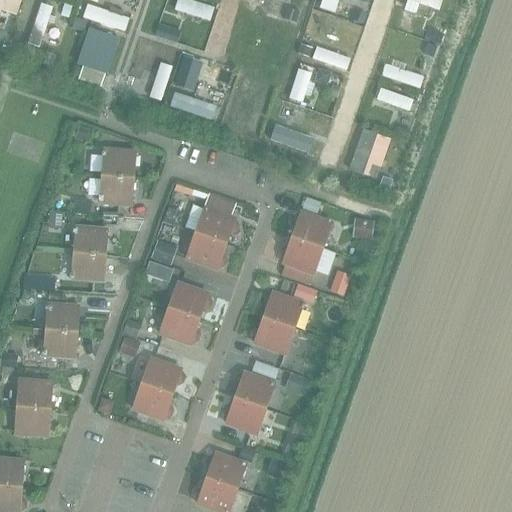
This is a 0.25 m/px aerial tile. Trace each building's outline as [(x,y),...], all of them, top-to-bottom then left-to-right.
[(0,0),(0,21),(1,22),(9,0),(22,5),(23,0),(0,0)] [(43,0),(31,32),(43,36),(56,0),(43,0)] [(112,0),(89,0),(87,7),(129,21),(134,7),(112,0)] [(406,0),(402,20),(418,23),(422,0),(406,0)] [(247,38),(250,3),(231,2),(229,37),(247,38)] [(146,65),(155,34),(142,30),(133,61),(146,65)] [(85,34),(73,69),(104,79),(115,44),(85,34)] [(329,63),(302,55),(293,86),(320,94),(329,63)] [(388,56),(386,70),(427,76),(429,62),(388,56)] [(245,70),(262,77),(267,64),(250,58),(245,70)] [(384,79),(381,92),(416,101),(419,88),(384,79)] [(302,96),(302,136),(321,136),(322,96),(302,96)] [(379,156),(388,159),(398,130),(365,119),(351,158),(375,166),(379,156)] [(84,130),(83,150),(98,151),(99,131),(84,130)] [(103,150),(101,177),(133,179),(135,153),(103,150)] [(131,206),(133,179),(101,177),(99,204),(131,206)] [(204,209),(195,234),(225,245),(229,234),(231,235),(236,233),(238,227),(235,222),(233,222),(234,219),(204,209)] [(295,228),(291,239),(321,249),(330,224),(300,213),(300,215),(297,215),(293,217),(291,223),(293,227),(295,228)] [(75,227),(73,254),(105,256),(107,230),(75,227)] [(221,255),(225,245),(195,234),(186,259),(216,270),(217,268),(219,269),(224,266),(226,261),(223,256),(221,255)] [(312,274),(321,249),(291,239),(288,249),(286,248),(281,250),(279,256),(281,261),(283,262),(282,264),(312,274)] [(103,283),(105,256),(73,254),(71,281),(103,283)] [(177,284),(168,309),(198,320),(202,310),(204,310),(209,308),(211,302),(208,298),(206,297),(207,295),(177,284)] [(266,308),(263,319),(293,329),(302,304),(272,293),(271,296),(269,295),(264,297),(262,303),(264,308),(266,308)] [(47,304),(45,331),(77,333),(79,307),(47,304)] [(198,320),(168,309),(159,335),(189,345),(190,343),(192,344),(197,342),(199,336),(197,331),(195,330),(198,320)] [(19,345),(38,344),(38,318),(18,319),(19,345)] [(293,329),(263,319),(259,329),(257,328),(252,331),(250,336),(252,341),(255,342),(254,344),(284,355),(293,329)] [(134,357),(142,337),(126,330),(117,350),(134,357)] [(75,360),(77,333),(45,331),(43,358),(75,360)] [(291,375),(296,362),(283,358),(279,370),(291,375)] [(150,359),(141,385),(171,395),(175,385),(177,386),(182,383),(184,378),(182,373),(180,372),(180,370),(150,359)] [(238,389),(234,399),(265,410),(274,384),(243,374),(243,376),(241,375),(236,377),(234,383),(236,388),(238,389)] [(19,381),(17,408),(49,410),(51,383),(19,381)] [(168,406),(171,395),(141,385),(132,410),(162,421),(163,419),(165,419),(170,417),(172,411),(170,407),(168,406)] [(255,435),(265,410),(234,399),(231,409),(229,408),(224,411),(222,416),(224,421),(226,422),(225,424),(255,435)] [(47,437),(49,410),(17,408),(15,435),(47,437)] [(210,469),(206,479),(236,490),(245,465),(215,454),(214,456),(212,455),(207,458),(205,463),(208,468),(210,469)] [(0,486),(20,488),(22,461),(0,459),(0,486)] [(144,478),(142,511),(150,511),(151,478),(144,478)] [(218,511),(228,511),(236,490),(206,479),(202,490),(200,489),(195,491),(193,497),(195,502),(198,502),(197,504),(218,511)] [(20,498),(20,488),(0,486),(0,511),(21,511),(25,509),(25,502),(22,498),(20,498)]
